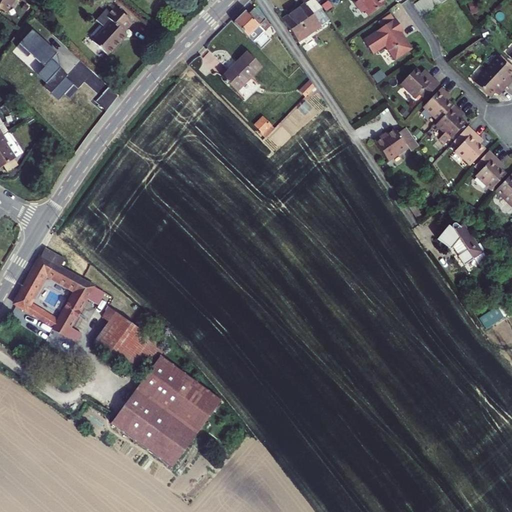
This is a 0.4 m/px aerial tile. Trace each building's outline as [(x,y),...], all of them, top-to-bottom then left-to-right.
[(92,37),(109,51),(127,29),(124,26),(131,18),(109,0),(107,0),(94,16),(103,23),(92,37)] [(288,23),(305,41),(330,17),(321,4),(317,0),(304,0),(303,1),(307,6),(288,23)] [(354,0),(352,2),(359,12),(362,10),(365,15),(383,4),(380,0),(354,0)] [(421,19),(446,0),(445,0),(417,0),(411,6),(421,19)] [(233,20),(247,34),(252,39),(269,23),(252,6),(247,12),(244,9),(233,20)] [(387,12),(375,21),(379,28),(392,21),(387,12)] [(379,28),(360,40),(369,55),(382,47),(391,62),(409,51),(399,34),(401,33),(393,20),(392,21),(379,28)] [(41,63),(54,49),(28,26),(13,43),(24,53),(27,50),(41,63)] [(43,79),(57,64),(54,49),(41,63),(34,70),(43,79)] [(237,91),(263,64),(248,50),(223,77),(237,91)] [(483,72),(502,91),(510,83),(507,79),(511,75),(496,60),(483,72)] [(40,82),(48,89),(65,71),(57,64),(43,79),(40,82)] [(424,100),(438,85),(426,74),(424,77),(415,68),(399,85),(415,99),(419,95),(424,100)] [(471,84),(486,99),(491,94),(495,98),(502,91),(483,72),(471,84)] [(314,88),(310,82),(300,93),(305,97),(314,88)] [(438,123),(435,126),(453,106),(447,101),(450,98),(441,89),(423,108),(438,123)] [(449,139),(450,140),(465,124),(460,119),(463,116),(453,106),(435,126),(443,134),(438,139),(443,144),(449,139)] [(266,116),(256,124),(267,137),(277,129),(266,116)] [(409,150),(418,145),(405,126),(397,131),(394,128),(381,137),(380,136),(373,140),(387,160),(407,147),(409,150)] [(0,129),(0,158),(11,152),(17,148),(4,127),(0,129)] [(479,137),(468,127),(454,141),(460,146),(456,150),(471,164),(486,149),(477,140),(479,137)] [(500,161),(488,151),(474,166),(480,171),(476,175),(492,189),(506,174),(496,165),(500,161)] [(511,172),(495,191),(511,206),(511,172)] [(463,264),(471,265),(473,258),(482,252),(462,222),(458,225),(451,222),(449,227),(447,225),(436,238),(449,250),(452,246),(458,239),(465,248),(457,254),(463,264)] [(465,248),(458,239),(452,246),(457,254),(465,248)] [(46,276),(75,293),(59,321),(53,330),(76,343),(81,334),(70,328),(87,299),(98,305),(104,293),(60,268),(64,261),(46,250),(14,304),(30,315),(35,306),(30,303),(46,276)] [(59,321),(35,306),(30,315),(53,330),(59,321)] [(116,313),(108,307),(101,316),(109,322),(116,313)] [(495,309),(481,318),(488,328),(502,319),(495,309)] [(109,322),(92,345),(132,373),(140,362),(155,342),(116,313),(109,322)] [(165,350),(155,342),(140,362),(151,369),(161,356),(165,350)] [(151,369),(110,424),(171,468),(221,401),(161,356),(151,369)]
